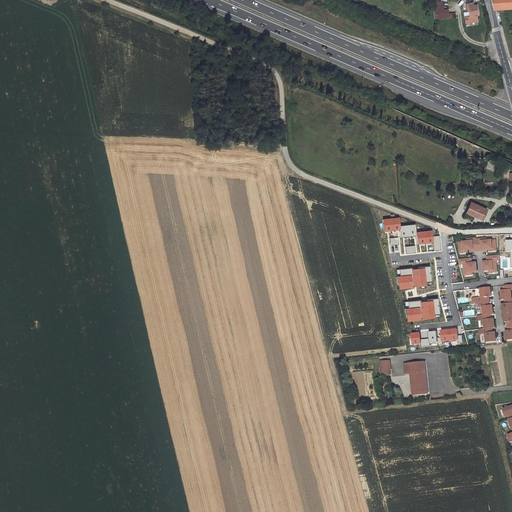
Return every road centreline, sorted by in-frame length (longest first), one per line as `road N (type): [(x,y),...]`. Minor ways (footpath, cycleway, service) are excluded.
road 1 (track): [(443,228),(294,169),(281,126),(281,84),(259,61),(107,0)]
road 2 (trunk): [(209,0),(511,130)]
road 3 (trunk): [(511,116),(242,0)]
